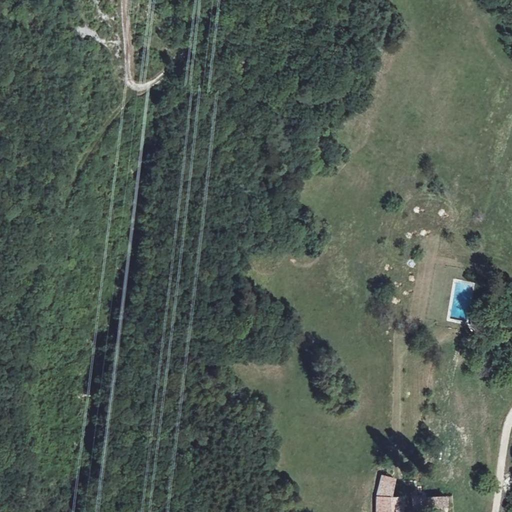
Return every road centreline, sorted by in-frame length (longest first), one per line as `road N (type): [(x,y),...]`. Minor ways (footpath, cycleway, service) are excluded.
road 1 (track): [(305,0),(290,51),(219,130),(173,205),(151,352),(181,511)]
road 2 (track): [(125,0),(132,86),(80,179),(0,292)]
